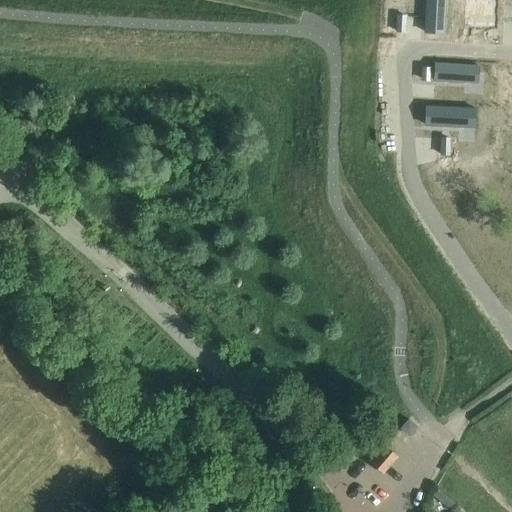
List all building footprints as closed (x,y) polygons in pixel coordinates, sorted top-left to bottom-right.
[(444,32),(445,0),(427,0),(425,29),(426,31),(444,32)] [(469,0),(468,24),(493,25),(494,0),(469,0)] [(406,30),(407,15),(398,14),(397,30),(406,30)] [(435,61),(435,76),(479,78),(480,63),(435,61)] [(422,79),(431,80),(431,66),(423,66),(422,79)] [(475,107),(426,105),(426,123),(474,125),(475,107)] [(451,137),(442,137),(441,153),(450,153),(451,137)] [(402,427),(410,434),(418,425),(409,418),(402,427)] [(379,469),(383,472),(398,455),(386,445),(371,462),(379,469)] [(171,511),(190,511),(192,511),(182,501),(171,511)]
